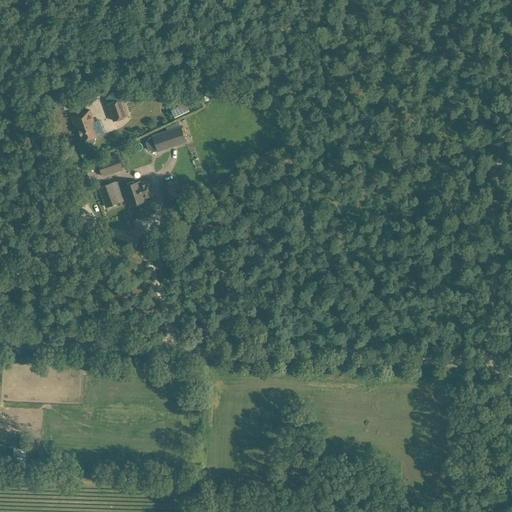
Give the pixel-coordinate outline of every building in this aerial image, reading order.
[(108,104),(114,121),(127,116),(121,99),(108,104)] [(178,106),(171,110),(174,116),(174,117),(190,110),(189,109),(185,99),(177,103),(178,106)] [(95,139),(94,137),(96,137),(91,123),(94,122),(90,110),(72,116),(75,126),(78,125),(83,141),(86,140),(86,142),(88,144),(90,145),(92,145),(94,143),(95,142),(95,139)] [(186,142),(181,127),(153,136),(153,137),(149,138),(146,143),(149,150),(154,152),(158,151),(186,142)] [(118,155),(107,158),(98,162),(103,176),(123,169),(118,155)] [(170,178),(171,181),(164,183),(164,184),(161,185),(166,200),(169,199),(178,196),(178,195),(181,194),(176,179),(174,180),(173,177),(170,178)] [(123,187),(124,188),(127,198),(128,197),(131,206),(134,205),(136,206),(141,204),(142,202),(144,201),(143,199),(155,195),(150,180),(140,184),(139,182),(123,187)] [(118,181),(109,184),(100,188),(107,207),(123,201),(119,188),(120,188),(118,181)]
